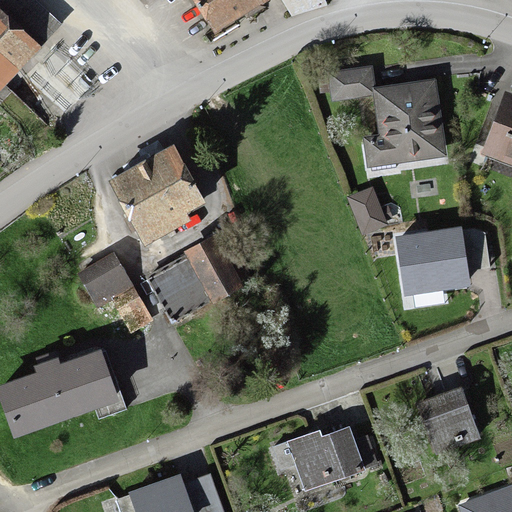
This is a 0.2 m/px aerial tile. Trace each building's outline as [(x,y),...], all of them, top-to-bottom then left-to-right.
[(0,0),(0,84),(25,58),(76,106),(94,87),(44,39),(60,22),(36,0),(0,0)] [(190,0),(207,27),(250,0),(190,0)] [(428,79),(381,84),(389,153),(437,147),(428,79)] [(511,93),(500,90),(478,160),(511,170),(511,93)] [(171,152),(114,178),(140,234),(197,207),(171,152)] [(460,228),(396,237),(404,291),(468,281),(460,228)] [(217,236),(186,252),(211,300),(242,284),(217,236)] [(112,249),(79,270),(101,305),(135,284),(112,249)] [(102,350),(4,379),(19,429),(117,400),(102,350)] [(457,390),(420,401),(435,447),(472,436),(457,390)] [(347,423),(289,446),(305,486),(363,463),(347,423)] [(112,511),(188,511),(176,480),(110,506),(112,511)] [(511,511),(511,489),(465,507),(466,511),(511,511)]
